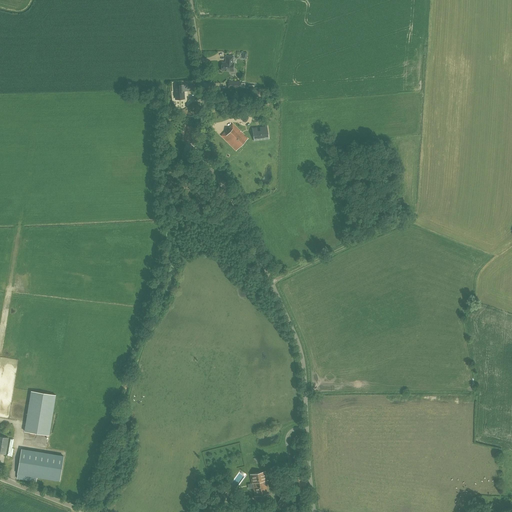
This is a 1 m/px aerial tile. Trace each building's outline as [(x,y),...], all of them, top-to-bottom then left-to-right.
[(233,63),(233,56),(226,56),(226,63),(222,62),(222,71),(233,71),(234,63),(233,63)] [(180,85),(175,85),(176,98),(184,97),(183,91),(187,91),(193,91),(192,84),(180,85)] [(248,92),(249,101),(257,100),(255,91),(248,92)] [(226,130),(221,135),(237,150),(248,138),(233,124),(229,127),(230,128),(228,131),(226,130)] [(199,128),(188,126),(185,140),(196,143),(199,128)] [(267,126),(253,128),(252,128),(253,138),(268,136),(267,126)] [(263,195),(247,158),(238,162),(253,199),(263,195)] [(49,435),(56,395),(31,391),(25,431),(49,435)] [(0,436),(0,453),(6,454),(9,438),(0,436)] [(60,481),(64,456),(22,449),(18,474),(36,477),(60,481)] [(266,471),(250,474),(255,496),(268,493),(267,484),(266,484),(265,480),(267,479),(267,480),(266,471)] [(241,487),(247,475),(240,472),(235,484),(241,487)] [(307,491),(305,476),(291,477),(293,492),(307,491)] [(238,490),(230,484),(229,483),(224,491),(233,497),(238,490)] [(283,493),(276,506),(276,507),(284,510),(290,497),(283,493)]
